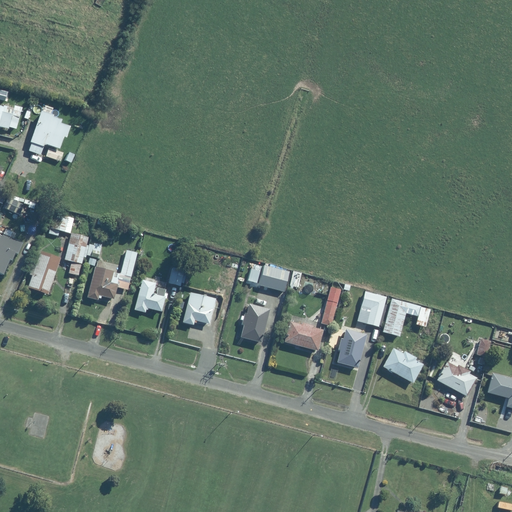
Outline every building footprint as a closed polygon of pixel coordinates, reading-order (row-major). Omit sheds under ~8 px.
[(13,111),(0,107),(0,128),(7,130),(7,129),(16,131),(22,109),(14,107),(13,111)] [(52,117),(41,113),(29,144),(31,145),(28,152),(40,157),(44,146),(58,151),(63,139),(65,140),(70,129),(60,125),(61,123),(52,119),(52,117)] [(48,149),(45,157),(58,162),(61,154),(48,149)] [(8,198),(3,209),(20,217),(26,206),(8,198)] [(60,231),(69,234),(73,221),(55,215),(48,234),(58,238),(60,231)] [(70,234),(63,261),(70,263),(67,273),(78,276),(87,238),(70,234)] [(0,235),(0,276),(3,277),(9,263),(11,263),(14,255),(17,257),(22,245),(0,235)] [(101,246),(93,244),(90,256),(98,258),(101,246)] [(97,296),(114,301),(117,288),(128,291),(136,254),(125,251),(119,275),(95,269),(87,299),(96,301),(97,296)] [(60,260),(40,252),(26,288),(47,296),(60,260)] [(260,268),(251,265),(245,281),(255,284),(260,268)] [(262,267),(257,286),(284,293),(289,274),(262,267)] [(186,272),(171,268),(166,284),(181,289),(186,272)] [(239,271),(225,268),(220,283),(234,287),(239,271)] [(297,289),(302,275),(292,272),(288,287),(297,289)] [(329,282),(320,280),(317,294),(326,296),(329,282)] [(145,310),(160,314),(164,300),(155,297),(158,286),(141,281),(133,311),(144,314),(145,310)] [(341,293),(330,290),(320,323),(331,326),(341,293)] [(194,322),(208,326),(215,300),(189,293),(182,323),(193,326),(194,322)] [(370,310),(366,324),(379,328),(387,300),(364,293),(360,308),(370,310)] [(415,326),(424,329),(429,312),(392,301),(382,332),(398,337),(405,314),(417,318),(415,326)] [(269,310),(248,305),(239,339),(260,345),(269,310)] [(315,353),(322,331),(291,321),(284,343),(315,353)] [(365,337),(347,332),(344,342),(341,341),(338,352),(340,353),(337,363),(356,368),(365,337)] [(492,343),(481,340),(477,355),(488,358),(492,343)] [(416,359),(403,352),(401,355),(392,350),(381,368),(412,386),(423,366),(415,362),(416,359)] [(469,374),(458,367),(457,369),(448,364),(437,382),(466,399),(477,381),(468,376),(469,374)] [(508,401),(506,408),(511,410),(511,381),(490,375),(485,394),(508,401)]
